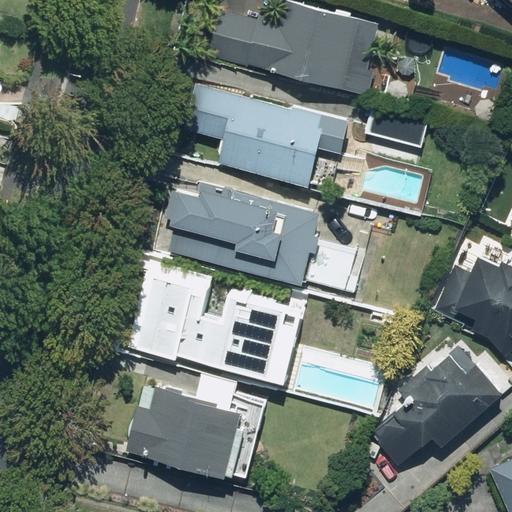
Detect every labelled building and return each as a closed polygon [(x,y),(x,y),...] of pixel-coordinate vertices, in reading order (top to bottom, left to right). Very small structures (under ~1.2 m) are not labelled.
[(291,0),(287,17),(222,1),(209,52),(376,95),(397,13),(347,0),(291,0)] [(204,92),(193,90),(186,122),(234,133),(228,160),(329,182),(336,149),(343,151),(347,134),(344,134),(349,110),(225,83),(223,90),(205,86),(204,92)] [(190,188),(179,186),(173,215),(181,216),(180,219),(252,235),(250,242),(285,249),(281,271),(315,278),(322,245),(329,246),(333,228),(330,227),(335,204),(210,178),(209,185),(191,182),(190,188)] [(441,309),(511,347),(511,256),(492,250),(485,271),(458,261),(441,309)] [(149,257),(130,335),(289,372),(306,300),(234,283),(228,307),(208,302),(215,272),(149,257)] [(432,442),(439,450),(511,390),(511,383),(492,359),(487,363),(471,343),(440,368),(434,361),(403,386),(415,400),(378,430),(406,464),(432,442)] [(239,473),(257,401),(155,375),(136,447),(239,473)] [(511,456),(498,463),(511,494),(511,456)]
